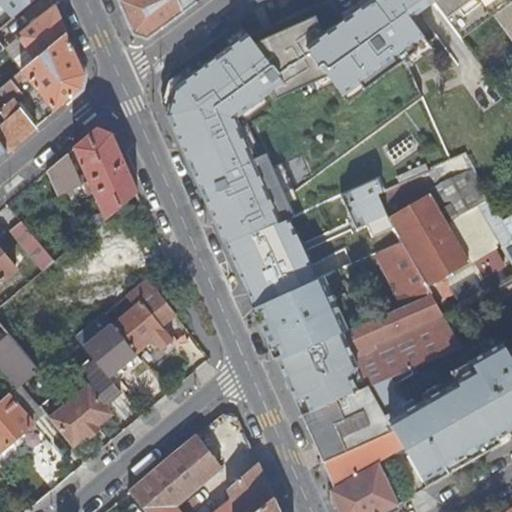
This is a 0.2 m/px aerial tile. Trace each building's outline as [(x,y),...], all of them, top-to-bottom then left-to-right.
[(0,0),(0,6),(3,4),(14,16),(34,0),(0,0)] [(147,39),(197,2),(195,0),(118,0),(122,8),(133,35),(147,39)] [(407,20),(433,1),(432,0),(372,0),(322,39),(303,53),(321,76),(342,104),(424,42),(407,20)] [(511,0),(432,0),(433,1),(438,7),(458,35),(491,11),(511,40),(511,0)] [(69,35),(57,8),(20,36),(30,49),(17,60),(25,70),(69,35)] [(313,18),(252,46),(281,86),(270,94),(272,99),(321,76),(303,53),(322,39),(313,18)] [(69,35),(25,70),(0,90),(0,113),(6,120),(0,125),(0,138),(8,152),(37,128),(15,100),(23,93),(17,85),(27,76),(56,112),(84,89),(87,76),(79,57),(69,35)] [(252,46),(245,37),(172,91),(166,116),(225,244),(273,223),(227,124),(270,94),(281,86),(252,46)] [(69,153),(47,171),(58,197),(77,188),(82,200),(95,194),(103,214),(90,217),(81,225),(88,235),(113,214),(138,192),(122,156),(112,132),(98,129),(74,148),(89,181),(82,185),(69,153)] [(0,158),(8,152),(0,138),(0,158)] [(465,154),(419,174),(429,194),(438,208),(446,222),(468,258),(500,240),(501,243),(511,236),(511,235),(480,179),(465,154)] [(429,194),(419,174),(381,191),(374,194),(389,221),(400,240),(425,283),(425,282),(388,218),(429,194)] [(376,179),(347,191),(356,210),(352,218),(359,218),(365,232),(389,221),(374,194),(381,191),(376,179)] [(138,192),(113,214),(134,264),(160,242),(154,228),(138,192)] [(451,291),(449,287),(441,273),(468,258),(446,222),(438,208),(429,194),(388,218),(425,282),(425,283),(430,292),(435,300),(451,291)] [(239,275),(253,306),(259,304),(303,284),(297,269),(288,274),(273,242),(283,238),(308,227),(302,210),(276,221),(273,223),(249,233),(225,244),(239,275)] [(56,261),(20,219),(9,229),(44,271),(56,261)] [(400,240),(389,221),(365,232),(368,240),(350,248),(356,260),(377,251),(400,240)] [(288,274),(297,269),(283,238),(273,242),(288,274)] [(400,240),(377,251),(405,303),(430,292),(425,283),(400,240)] [(0,283),(16,270),(0,250),(0,283)] [(449,287),(475,272),(468,258),(441,273),(449,287)] [(324,289),(319,277),(303,284),(259,304),(270,328),(264,330),(264,331),(277,360),(343,331),(337,318),(340,317),(327,288),(324,289)] [(178,317),(149,279),(134,292),(142,302),(142,304),(156,322),(157,321),(163,329),(178,317)] [(142,302),(134,292),(128,297),(136,306),(114,324),(137,354),(149,344),(154,351),(159,347),(163,352),(174,343),(163,329),(157,321),(156,322),(142,304),(142,302)] [(445,317),(435,300),(430,292),(405,303),(343,331),(277,360),(287,381),(295,399),(350,375),(357,365),(351,350),(367,343),(366,342),(371,340),(388,377),(411,367),(460,345),(445,317)] [(63,351),(16,294),(0,307),(0,323),(11,336),(39,370),(63,351)] [(136,306),(128,297),(106,315),(114,324),(136,306)] [(259,304),(253,306),(264,330),(270,328),(259,304)] [(106,315),(77,339),(95,360),(109,377),(137,354),(114,324),(106,315)] [(21,385),(39,370),(11,336),(0,345),(0,367),(17,388),(21,385)] [(302,415),(368,385),(388,377),(371,340),(366,342),(367,343),(351,350),(357,365),(350,375),(295,399),(302,415)] [(388,377),(368,385),(394,429),(404,447),(422,479),(445,465),(450,473),(472,460),(490,450),(486,442),(498,435),(511,427),(511,348),(508,351),(503,341),(474,358),(479,368),(413,405),(410,399),(405,402),(395,383),(414,372),(411,367),(388,377)] [(143,361),(137,354),(109,377),(115,385),(143,361)] [(105,406),(122,392),(115,385),(109,377),(95,360),(79,374),(88,386),(49,418),(73,447),(88,435),(97,427),(112,415),(105,406)] [(0,453),(34,425),(32,423),(44,413),(21,385),(17,388),(0,402),(0,453)] [(394,429),(368,385),(302,415),(312,436),(323,461),(394,429)] [(97,427),(88,435),(90,438),(100,430),(97,427)] [(381,511),(398,503),(378,461),(404,447),(394,429),(323,461),(335,486),(330,488),(331,489),(339,511),(381,511)] [(198,434),(129,492),(146,511),(256,511),(275,497),(259,462),(229,487),(237,504),(221,511),(183,511),(176,503),(223,464),(222,462),(225,459),(222,454),(218,458),(198,434)] [(486,442),(490,450),(502,443),(498,435),(486,442)] [(427,486),(450,473),(445,465),(422,479),(427,486)] [(281,511),(275,497),(256,511),(281,511)]
